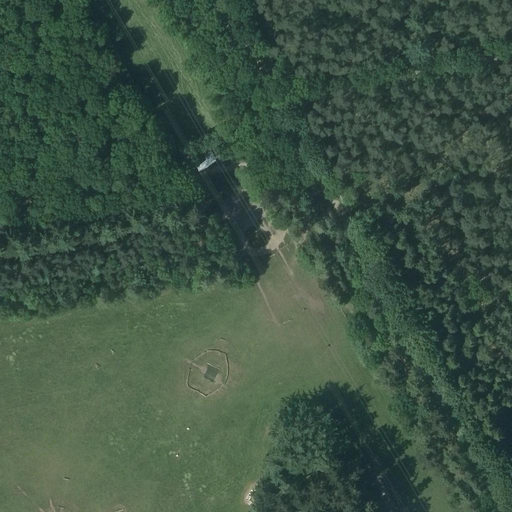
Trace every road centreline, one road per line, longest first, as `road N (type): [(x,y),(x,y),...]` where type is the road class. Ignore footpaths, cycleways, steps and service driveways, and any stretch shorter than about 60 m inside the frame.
road 1 (track): [(510,511),(309,161)]
road 2 (track): [(0,207),(228,166),(309,161)]
road 3 (track): [(286,105),(511,55)]
road 4 (unknown): [(301,145),(356,122),(511,100)]
road 5 (track): [(279,108),(216,0)]
